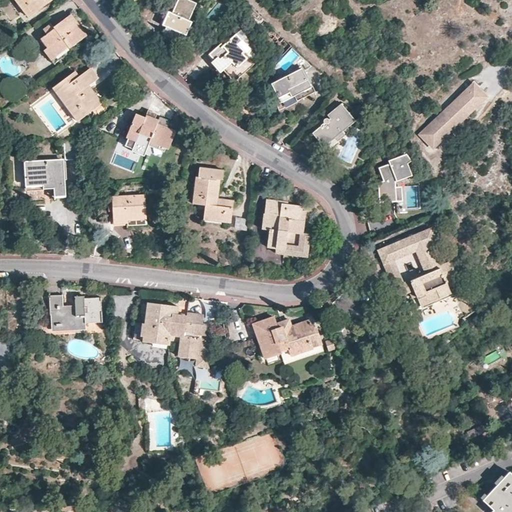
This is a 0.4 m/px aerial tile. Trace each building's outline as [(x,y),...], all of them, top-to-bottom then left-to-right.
[(16,0),(28,16),(48,0),(16,0)] [(168,36),(179,41),(183,33),(187,35),(192,23),(189,21),(197,4),(189,0),(177,0),(172,14),(169,12),(163,25),(167,27),(164,34),(168,36)] [(70,48),(86,36),(73,18),(70,13),(59,22),(58,20),(45,30),(46,32),(40,36),(49,47),(44,51),(54,64),(72,50),(70,48)] [(240,30),(236,34),(242,41),(246,37),(240,30)] [(213,60),(216,64),(219,61),(234,78),(241,71),(243,74),(253,65),(242,53),(248,48),(242,41),(236,34),(229,40),(228,38),(209,55),(213,60)] [(259,60),(248,48),(242,53),(253,65),(259,60)] [(101,103),(88,85),(97,78),(94,74),(90,68),(79,77),(74,72),(53,89),(77,121),(101,103)] [(301,68),(293,72),(273,81),(276,87),(274,89),(280,103),(286,100),(294,96),(295,98),(297,97),(297,98),(313,90),(301,68)] [(445,137),(488,96),(475,83),(423,134),(435,147),(445,137)] [(319,141),(324,146),(335,137),(338,140),(345,134),(342,131),(355,120),(341,103),(327,115),(329,118),(329,119),(327,118),(326,118),(325,118),(324,118),(323,119),(323,121),(323,122),(323,123),(312,133),(319,141)] [(168,150),(175,132),(167,129),(170,121),(165,119),(160,117),(159,120),(155,119),(156,117),(146,114),(145,117),(136,114),(127,137),(130,138),(136,141),(133,148),(146,153),(145,155),(158,159),(158,157),(161,158),(164,149),(168,150)] [(127,146),(133,148),(136,141),(130,138),(127,146)] [(81,159),(80,140),(64,141),(65,160),(81,159)] [(145,157),(145,155),(146,153),(133,148),(132,152),(145,157)] [(391,201),(398,200),(396,187),(396,181),(413,175),(408,162),(412,161),(406,153),(389,160),(390,163),(380,167),(385,181),(379,183),(380,202),(391,201)] [(68,197),(66,160),(27,163),(29,187),(46,186),(47,191),(52,191),(57,191),(57,198),(68,197)] [(232,199),(218,197),(220,179),(221,179),(223,169),(220,168),(199,166),(197,176),(196,175),(192,202),(204,204),(205,204),(205,205),(205,206),(204,215),(223,218),(222,221),(230,222),(233,200),(233,199),(232,199)] [(147,227),(145,195),(108,196),(110,217),(110,218),(111,218),(113,218),(113,223),(120,223),(129,223),(129,227),(147,227)] [(303,233),(306,210),(302,209),(302,205),(283,203),(283,201),(266,199),(262,228),(269,229),(267,247),(285,249),(288,231),(303,233)] [(236,230),(247,230),(248,218),(236,218),(236,230)] [(307,252),(309,229),(304,228),(303,233),(288,231),(285,249),(307,252)] [(430,244),(436,241),(431,228),(378,250),(384,264),(393,260),(416,250),(430,244)] [(426,274),(410,280),(414,289),(421,306),(451,293),(448,286),(459,281),(451,259),(438,264),(424,270),(426,274)] [(398,272),(393,260),(384,264),(386,269),(389,276),(398,272)] [(402,280),(398,272),(389,276),(398,296),(408,292),(414,289),(410,280),(403,283),(402,280)] [(86,323),(103,322),(102,297),(85,297),(85,295),(75,296),(76,305),(63,306),(63,295),(58,295),(49,296),(50,314),(54,314),(54,325),(76,323),(76,326),(86,326),(86,323)] [(178,305),(149,302),(148,304),(146,321),(146,323),(144,340),(144,341),(169,344),(170,334),(182,336),(182,335),(185,336),(187,316),(177,315),(178,305)] [(146,321),(148,304),(142,303),(140,320),(146,321)] [(211,320),(215,307),(208,305),(205,318),(211,320)] [(185,336),(182,335),(182,336),(180,356),(197,358),(200,334),(209,335),(210,325),(203,324),(204,314),(188,312),(187,316),(185,336)] [(312,342),(319,339),(311,317),(292,324),(290,318),(282,321),(276,323),(274,316),(254,323),(255,329),(259,338),(265,357),(290,349),(292,354),(313,347),(312,342)] [(144,340),(146,323),(136,322),(135,328),(134,339),(144,340)] [(228,338),(230,347),(259,338),(255,329),(228,338)] [(329,351),(339,348),(334,334),(324,337),(329,351)] [(471,440),(484,436),(481,428),(468,432),(471,440)] [(511,511),(511,473),(508,470),(494,486),(482,498),(496,511),(511,511)]
